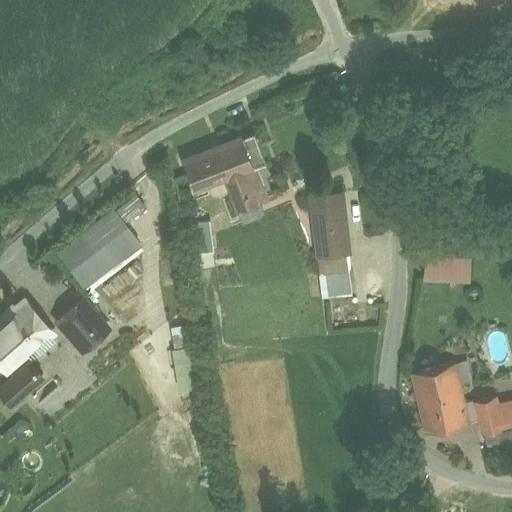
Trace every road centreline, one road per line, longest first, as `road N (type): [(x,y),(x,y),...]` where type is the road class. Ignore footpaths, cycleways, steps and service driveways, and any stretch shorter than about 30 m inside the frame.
road 1 (residential): [(511,489),(450,475),(400,438),(390,417),(402,194),(344,49)]
road 2 (residential): [(344,49),(145,143),(0,267)]
